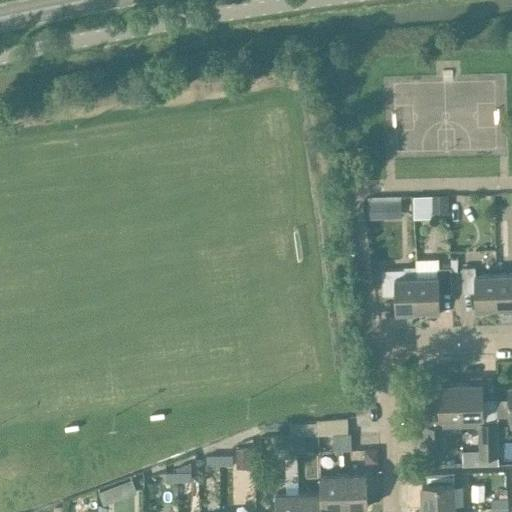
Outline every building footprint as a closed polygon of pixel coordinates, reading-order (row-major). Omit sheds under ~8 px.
[(414,195),(414,217),(430,217),(430,213),(449,212),(448,194),(414,195)] [(386,216),(386,200),(369,201),(369,217),(386,216)] [(382,294),(394,294),(395,310),(395,316),(408,316),(408,309),(418,309),(417,268),(417,265),(404,266),(404,268),(382,269),(382,294)] [(462,292),(474,291),(475,307),(475,313),(487,313),(487,307),(498,307),(498,273),(475,274),(475,266),(461,266),(462,292)] [(451,267),(417,268),(418,309),(427,309),(427,315),(440,315),(440,308),(439,292),(451,292),(451,267)] [(511,272),(498,273),(498,307),(507,306),(507,312),(511,312),(511,272)] [(470,383),(460,383),(461,425),(478,425),(477,422),(481,422),(483,422),(482,377),(470,378),(470,383)] [(449,378),(437,379),(438,396),(439,425),(442,425),(443,425),(443,426),(461,425),(460,383),(449,384),(449,378)] [(424,396),(425,425),(426,425),(426,437),(427,453),(442,453),(444,453),(443,427),(443,426),(443,425),(442,425),(439,425),(438,396),(424,396)] [(481,422),(477,422),(478,425),(479,457),(481,457),(498,457),(497,421),(483,422),(481,422)] [(343,450),(342,442),(342,433),(341,433),(332,433),(333,450),(343,450)] [(351,433),(341,433),(342,433),(342,442),(343,450),(352,450),(351,433)] [(297,451),(296,443),(296,434),(295,434),(286,434),(287,451),(297,451)] [(305,434),(295,434),(296,434),(296,443),(297,451),(305,451),(305,434)] [(219,465),(219,454),(207,454),(207,465),(219,465)] [(232,454),(219,454),(219,465),(233,464),(232,454)] [(177,480),(177,469),(165,469),(165,480),(177,480)] [(191,469),(177,469),(177,480),(191,479),(191,469)] [(454,471),(427,472),(428,483),(454,482),(454,471)] [(367,472),(344,473),(345,508),(368,507),(367,472)] [(319,474),(320,491),(321,491),(321,508),(323,508),(345,508),(344,473),(319,474)] [(133,478),(99,491),(103,502),(137,490),(133,478)] [(421,483),(422,509),(455,508),(454,482),(428,483),(421,483)] [(320,491),(298,492),(299,511),(322,511),(323,508),(321,508),(321,491),(320,491)] [(299,511),(298,492),(275,493),(275,511),(299,511)] [(491,497),(492,507),(508,506),(508,496),(491,497)]
